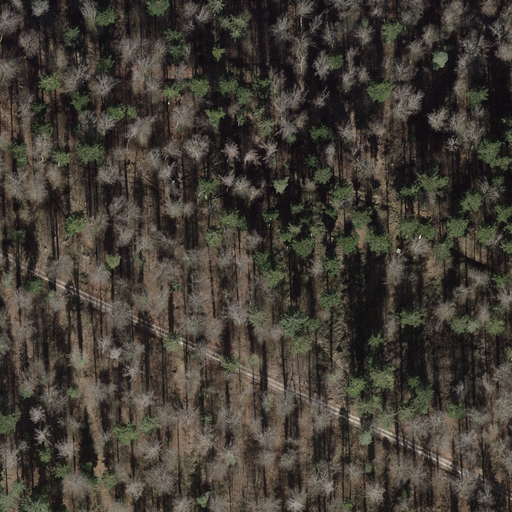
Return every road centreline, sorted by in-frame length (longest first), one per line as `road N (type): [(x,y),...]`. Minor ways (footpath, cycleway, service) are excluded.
road 1 (track): [(511,276),(439,241),(394,202),(358,134),(317,100),(245,76),(78,70),(46,58),(0,21)]
road 2 (track): [(0,249),(377,443),(511,500)]
